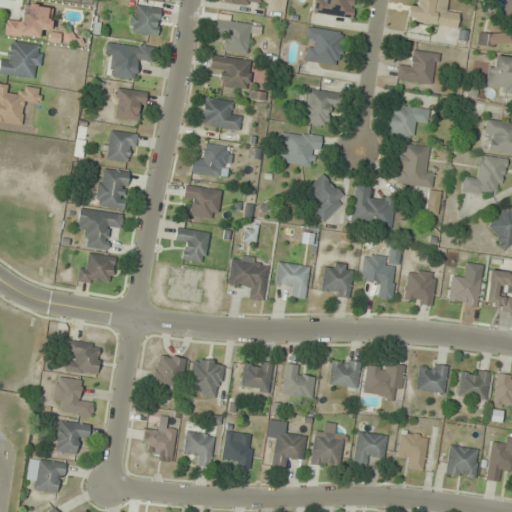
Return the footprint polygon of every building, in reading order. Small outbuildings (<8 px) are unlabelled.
[(314,0),(313,13),(353,18),(355,0),(314,0)] [(406,20),(457,28),(459,10),(448,8),(449,0),(418,0),(419,3),(409,1),(406,20)] [(4,35),(39,38),(40,29),(51,30),(53,6),(19,3),(17,22),(5,21),(4,35)] [(160,8),(132,5),(129,32),(157,35),(160,8)] [(215,28),(224,29),(222,51),(247,53),(249,23),(216,20),(215,28)] [(344,32),(306,26),(305,37),(311,38),(308,62),(339,66),(344,32)] [(510,33),(478,33),(478,45),(510,45),(510,33)] [(0,59),(0,61),(0,74),(38,79),(42,45),(10,41),(7,59),(0,59)] [(108,75),(137,79),(139,60),(151,61),(152,48),(122,43),(121,53),(111,52),(108,75)] [(396,78),(434,85),(439,53),(411,49),(408,69),(398,67),(396,78)] [(485,87),(511,91),(511,56),(490,53),(485,87)] [(252,60),(211,54),(210,66),(219,67),(217,85),(248,89),(252,60)] [(0,122),(22,124),(24,103),(40,105),(42,87),(18,85),(18,94),(7,92),(7,84),(0,83),(0,122)] [(146,91),(116,88),(113,117),(135,119),(136,110),(144,111),(146,91)] [(304,124),(329,125),(330,107),(342,107),(342,91),(306,90),(304,124)] [(232,102),(204,98),(201,125),(238,130),(241,114),(231,113),(232,102)] [(392,104),(387,135),(414,139),(417,118),(428,120),(429,110),(392,104)] [(483,138),(491,139),(490,151),(511,154),(511,122),(486,119),(483,138)] [(276,162),(312,167),(313,158),(318,159),(321,135),(281,130),(276,162)] [(133,160),(133,132),(109,132),(109,160),(133,160)] [(218,175),(220,165),(229,167),(232,147),(205,143),(204,155),(193,154),(191,171),(218,175)] [(434,170),(425,168),(428,147),(400,143),(394,183),(431,188),(434,170)] [(461,190),(492,195),(493,184),(502,186),(506,159),(479,154),(475,175),(463,173),(461,190)] [(128,171),(100,168),(97,206),(124,208),(128,171)] [(299,198),(323,222),(346,198),(323,175),(299,198)] [(220,189),(185,185),(183,202),(191,203),(190,216),(217,219),(220,189)] [(351,222),(391,227),(394,201),(372,198),(373,187),(355,185),(351,222)] [(506,247),(511,240),(511,199),(485,228),(506,247)] [(84,247),(106,249),(109,227),(120,228),(122,214),(79,208),(77,228),(87,229),(84,247)] [(203,262),(208,233),(177,228),(175,239),(185,240),(182,259),(203,262)] [(397,245),(389,245),(388,255),(362,254),(360,280),(380,281),(379,297),(393,298),(397,245)] [(77,280),(110,284),(114,256),(89,253),(88,263),(79,262),(77,280)] [(230,254),(227,285),(249,287),(248,298),(265,300),(268,266),(258,265),(259,257),(230,254)] [(305,298),(309,266),(277,262),(274,284),(293,286),(291,296),(305,298)] [(350,263),(332,263),(332,268),(323,268),(322,295),(350,296),(350,263)] [(430,306),(436,274),(408,268),(402,300),(430,306)] [(484,307),(511,311),(511,310),(511,292),(510,293),(511,278),(511,271),(489,269),(484,307)] [(475,307),(481,277),(453,272),(447,302),(475,307)] [(100,343),(67,340),(64,370),(97,374),(100,343)] [(156,354),(154,385),(181,388),(184,356),(156,354)] [(218,398),(223,362),(193,357),(187,393),(218,398)] [(328,385),(357,387),(359,362),(331,359),(328,385)] [(270,390),(270,362),(243,362),(242,390),(270,390)] [(363,395),(399,399),(402,367),(367,362),(363,395)] [(295,375),(296,364),(284,363),(282,395),(312,397),(313,376),(295,375)] [(446,365),(418,364),(416,390),(444,391),(446,365)] [(487,399),(489,371),(462,368),(459,396),(487,399)] [(511,375),(497,373),(492,400),(511,403),(511,375)] [(84,380),(55,376),(52,399),(62,400),(60,412),(91,416),(93,402),(81,400),(84,380)] [(150,458),(171,461),(176,429),(166,427),(167,417),(158,416),(156,429),(144,427),(141,446),(151,448),(150,458)] [(89,424),(59,420),(55,451),(76,454),(78,436),(87,437),(89,424)] [(182,452),(200,455),(198,464),(209,466),(214,435),(185,430),(182,452)] [(249,467),(253,434),(227,431),(223,464),(249,467)] [(290,458),(302,460),(305,436),(276,431),(270,466),(289,469),(290,458)] [(338,467),(343,437),(315,431),(310,462),(338,467)] [(370,456),(383,458),(386,435),(357,431),(353,463),(369,465),(370,456)] [(399,432),(397,456),(406,457),(405,468),(422,470),(426,435),(399,432)] [(485,479),(501,481),(502,471),(511,472),(511,444),(490,442),(485,479)] [(478,448),(448,446),(445,474),(475,476),(478,448)] [(65,464),(30,457),(26,479),(35,480),(34,488),(60,493),(65,464)]
